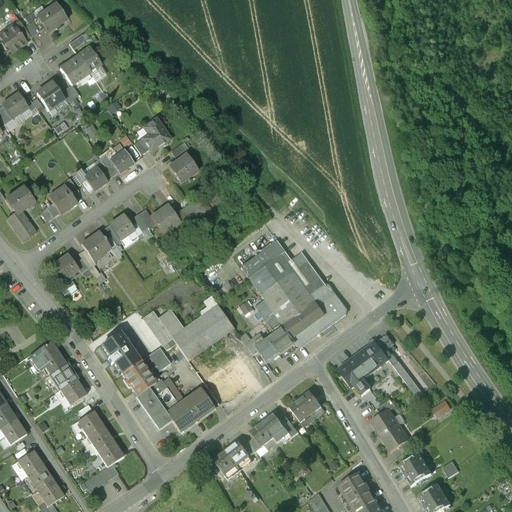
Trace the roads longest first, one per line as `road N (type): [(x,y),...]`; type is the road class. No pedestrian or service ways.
road 1 (tertiary): [(421,284),(386,176),(352,0)]
road 2 (residential): [(163,475),(17,267)]
road 3 (residential): [(314,362),(163,475)]
road 4 (residential): [(314,362),(405,511)]
road 5 (tertiary): [(511,426),(421,284)]
road 6 (residential): [(17,267),(133,188),(153,183)]
road 7 (residential): [(0,381),(87,511)]
road 8 (residential): [(421,284),(314,362)]
